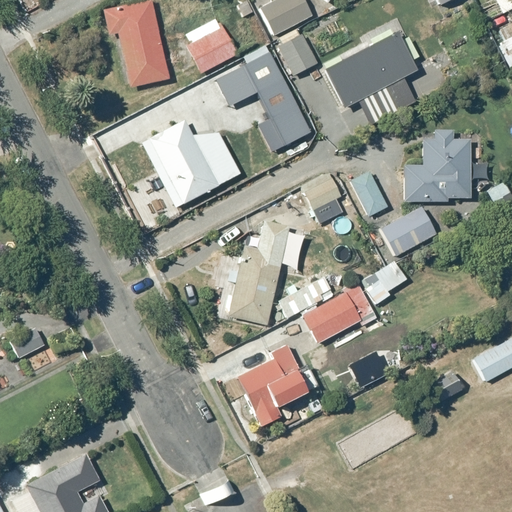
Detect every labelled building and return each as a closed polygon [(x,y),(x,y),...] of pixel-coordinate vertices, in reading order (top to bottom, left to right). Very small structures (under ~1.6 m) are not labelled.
[(166,79),(147,0),(145,0),(101,10),(107,35),(115,33),(127,87),(166,79)] [(310,16),(301,0),(275,0),(259,9),(272,35),(310,16)] [(216,18),(186,33),(190,42),(184,45),(198,73),(235,55),(216,18)] [(511,19),(486,33),(511,82),(511,19)] [(316,62),(300,31),(274,45),(291,76),(316,62)] [(393,31),(320,70),(340,109),(358,99),(372,125),(448,84),(436,61),(414,72),(393,31)] [(308,132),(268,52),(213,79),(227,106),(254,92),(280,146),(308,132)] [(184,119),(138,141),(171,210),(240,177),(216,128),(194,139),(184,119)] [(450,131),(430,131),(430,139),(416,139),(416,163),(400,163),(400,202),(447,203),(447,196),(469,196),(469,175),(483,175),(483,137),(450,137),(450,131)] [(369,170),(348,180),(366,216),(386,206),(369,170)] [(334,198),(338,196),(328,174),(300,186),(316,224),(340,213),(334,198)] [(503,181),(485,189),(491,203),(509,195),(503,181)] [(434,233),(419,207),(379,229),(393,255),(434,233)] [(257,232),(256,232),(254,232),(253,232),(251,232),(250,233),(249,234),(247,235),(246,236),(245,237),(244,238),(244,239),(243,241),(242,242),(242,243),(242,245),(236,271),(225,268),(222,282),(231,284),(224,315),(264,324),(277,264),(293,267),(301,234),(259,224),(257,232)] [(394,270),(363,286),(374,306),(394,295),(391,289),(401,283),(394,270)] [(279,300),(289,320),(300,315),(334,297),(324,277),(279,300)] [(314,343),(357,321),(359,325),(374,318),(372,313),(357,285),(334,297),(300,315),(314,343)] [(37,330),(10,343),(18,359),(45,346),(37,330)] [(294,367),(283,345),(266,354),(268,358),(233,377),(258,426),(275,418),(270,408),(311,387),(300,364),(294,367)] [(511,372),(511,346),(452,381),(464,401),(511,372)] [(97,479),(84,454),(25,485),(28,492),(9,502),(14,511),(105,511),(97,496),(82,504),(75,490),(97,479)] [(231,473),(201,488),(211,506),(240,491),(231,473)]
